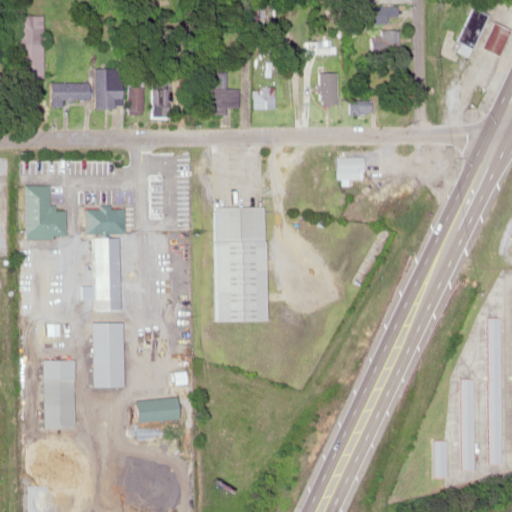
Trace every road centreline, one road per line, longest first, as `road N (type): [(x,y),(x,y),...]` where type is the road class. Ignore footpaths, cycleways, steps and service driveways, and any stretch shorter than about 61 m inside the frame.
road 1 (residential): [(0,138),(511,129)]
road 2 (primary): [(302,511),(511,106)]
road 3 (residential): [(418,133),(417,0)]
